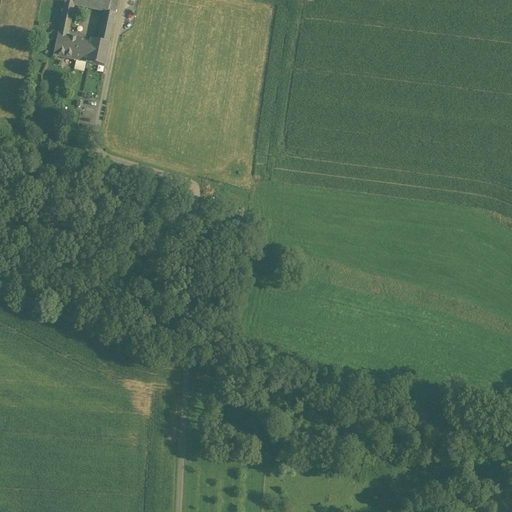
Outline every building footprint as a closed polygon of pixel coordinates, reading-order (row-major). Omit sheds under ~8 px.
[(108,14),(110,0),(64,0),(64,4),(74,7),(104,13),(108,14)] [(110,0),(108,14),(115,15),(117,0),(110,0)] [(74,7),(64,4),(58,34),(68,36),(74,7)] [(102,21),(101,29),(112,31),(113,23),(115,15),(108,14),(104,13),(102,21)] [(97,42),(108,44),(112,31),(101,29),(97,42)] [(68,36),(58,34),(53,56),(76,61),(86,63),(91,41),(68,36)] [(97,42),(91,41),(86,63),(104,67),(109,45),(108,44),(97,42)] [(86,63),(76,61),(74,70),(84,72),(86,63)]
